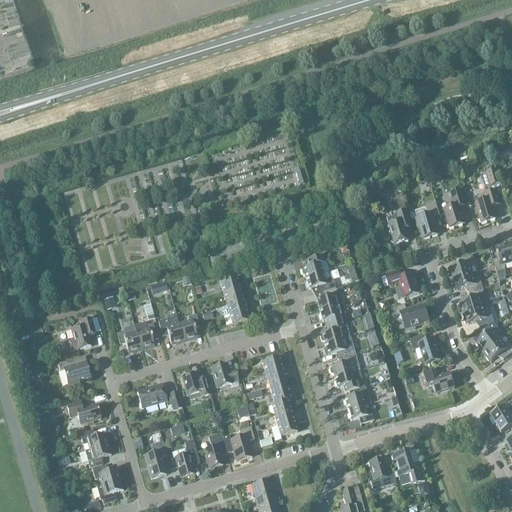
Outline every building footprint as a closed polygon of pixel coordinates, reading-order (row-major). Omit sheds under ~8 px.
[(487,175),(481,176),(485,189),(491,187),(490,187),(500,184),(496,171),(487,173),(487,175)] [(302,172),(296,174),(298,181),(305,179),(303,175),(302,172)] [(368,183),(371,195),(380,193),(376,181),(368,183)] [(450,194),(454,207),(444,210),(450,230),(464,225),(459,208),(465,206),(460,191),(450,194)] [(475,204),(481,224),(496,220),(493,208),(500,206),(497,196),(496,191),(490,193),(483,195),(484,201),(475,204)] [(440,216),(439,215),(435,201),(424,204),(427,216),(415,220),(418,229),(420,228),(423,240),(439,235),(434,218),(440,216)] [(412,230),(407,211),(398,214),(397,217),(387,220),(390,231),(387,233),(390,243),(394,245),(409,241),(407,231),(412,230)] [(329,229),(322,231),(325,239),(331,237),(329,229)] [(505,265),(511,262),(511,257),(508,244),(495,248),(499,259),(493,261),(497,273),(505,270),(505,265)] [(311,267),(303,269),(303,270),(301,271),(303,276),(305,276),(306,280),(323,275),(329,273),(326,263),(324,256),(309,261),(311,267)] [(458,260),(460,266),(447,270),(451,281),(473,274),(471,268),(475,266),(472,256),(458,260)] [(355,274),(353,268),(347,271),(349,277),(355,274)] [(419,295),(415,284),(416,284),(413,275),(401,280),(399,273),(386,277),(389,288),(399,285),(403,299),(419,295)] [(451,281),(455,293),(467,289),(468,294),(483,290),(480,279),(475,280),(473,274),(451,281)] [(306,280),(309,290),(321,287),(322,293),(336,289),(334,284),(330,281),(325,282),(323,275),(306,280)] [(220,284),(223,295),(240,290),(237,279),(220,284)] [(160,293),(168,291),(165,284),(158,286),(160,293)] [(324,299),(316,301),(319,312),(342,305),(339,296),(338,297),(336,289),(322,293),(324,299)] [(223,295),(226,305),(243,300),(240,290),(223,295)] [(470,299),(458,303),(462,315),(484,308),(488,306),(486,300),(483,290),(468,294),(470,299)] [(226,305),(229,316),(246,311),(243,300),(226,305)] [(379,303),(382,312),(390,310),(388,301),(379,303)] [(345,315),(342,305),(319,312),(322,322),(326,321),(328,327),(345,322),(343,317),(345,315)] [(400,316),(405,333),(416,329),(415,328),(429,323),(428,321),(429,321),(430,320),(430,318),(430,316),(429,315),(428,315),(426,315),(423,306),(406,311),(405,306),(390,311),(386,312),(389,319),(400,316)] [(478,322),(480,328),(481,330),(494,323),(490,313),(486,314),(484,308),(462,315),(465,326),(478,322)] [(246,311),(229,316),(232,326),(249,322),(246,311)] [(189,322),(179,325),(184,342),(188,340),(190,342),(196,340),(196,338),(194,329),(199,328),(196,316),(189,318),(188,320),(189,322)] [(166,320),(158,323),(163,338),(169,337),(171,345),(172,345),(172,347),(178,345),(179,343),(184,342),(179,325),(177,319),(167,321),(166,320)] [(88,337),(95,335),(91,320),(80,323),(82,328),(71,331),(73,340),(68,342),(70,352),(76,351),(91,347),(88,337)] [(325,346),(342,341),(350,339),(345,322),(328,327),(330,333),(322,335),(322,336),(320,337),(322,342),(324,342),(325,346)] [(481,330),(485,336),(475,344),(482,354),(500,340),(497,335),(500,332),(494,323),(481,330)] [(143,324),(134,327),(135,329),(141,350),(145,349),(147,350),(153,348),(153,346),(151,337),(156,336),(153,324),(145,326),(144,325),(143,324)] [(135,329),(134,327),(125,330),(124,331),(124,332),(117,335),(120,346),(126,345),(128,353),(129,353),(129,355),(135,353),(136,351),(141,350),(135,329)] [(41,330),(30,333),(31,339),(43,336),(41,330)] [(436,347),(437,347),(434,339),(426,342),(424,336),(410,341),(414,352),(419,350),(425,367),(441,362),(436,347)] [(350,339),(342,341),(325,346),(326,349),(324,351),(325,356),(328,356),(328,357),(336,354),(338,360),(355,355),(350,339)] [(482,354),(489,363),(497,357),(503,361),(511,353),(511,347),(508,343),(505,346),(500,340),(482,354)] [(360,372),(355,355),(338,360),(339,366),(331,368),(332,369),(330,371),(331,375),(333,376),(334,379),(359,372),(360,372)] [(263,363),(266,374),(283,369),(280,359),(263,363)] [(77,360),(58,365),(60,372),(64,371),(68,387),(78,384),(78,383),(89,379),(85,365),(79,366),(77,360)] [(211,370),(216,389),(231,385),(232,388),(239,386),(235,372),(228,373),(226,366),(211,370)] [(266,374),(269,385),(286,380),(283,369),(266,374)] [(359,372),(334,379),(337,390),(341,389),(343,394),(364,388),(359,372)] [(433,385),(436,396),(454,390),(449,375),(443,377),(442,375),(436,377),(434,372),(419,377),(423,388),(433,385)] [(181,378),(187,397),(200,394),(201,399),(210,396),(205,380),(197,382),(195,374),(181,378)] [(269,385),(272,395),(289,390),(286,380),(269,385)] [(137,393),(142,410),(166,403),(167,408),(172,406),(173,412),(182,409),(178,394),(169,397),(165,399),(162,386),(137,393)] [(367,399),(364,388),(352,392),(353,398),(345,400),(348,411),(365,406),(363,400),(367,399)] [(272,395),(274,405),(275,406),(289,402),(291,401),(289,390),(272,395)] [(271,406),(275,417),(292,412),(289,402),(275,406),(274,405),(271,406)] [(504,407),(504,408),(490,416),(496,426),(511,415),(511,408),(509,403),(504,407)] [(78,418),(80,426),(101,420),(96,406),(82,410),(80,404),(67,408),(70,420),(78,418)] [(369,405),(365,406),(348,411),(351,422),(359,419),(360,425),(374,422),(371,411),(369,405)] [(275,417),(277,427),(294,423),(292,412),(275,417)] [(511,415),(496,426),(501,434),(511,429),(511,431),(511,415)] [(294,423),(277,427),(280,438),(297,433),(294,423)] [(223,438),(227,455),(233,453),(236,463),(252,458),(248,442),(254,441),(251,429),(239,432),(241,439),(230,441),(229,437),(223,438)] [(88,445),(89,451),(108,446),(105,435),(94,438),(92,432),(80,435),(83,446),(88,445)] [(210,439),(213,449),(204,452),(209,470),(223,466),(219,454),(226,452),(221,435),(210,439)] [(175,459),(180,478),(193,475),(191,467),(200,465),(193,441),(184,444),(186,449),(177,452),(179,458),(175,459)] [(156,454),(145,457),(151,480),(166,476),(161,459),(166,457),(163,443),(153,445),(156,454)] [(108,446),(89,451),(85,452),(90,470),(102,466),(100,460),(111,456),(108,446)] [(392,457),(398,478),(409,475),(412,486),(424,483),(420,468),(413,470),(408,453),(392,457)] [(382,460),(365,465),(367,473),(371,472),(374,482),(370,483),(373,492),(383,488),(383,489),(396,485),(392,472),(386,474),(382,460)] [(100,480),(101,486),(120,481),(117,470),(106,474),(104,467),(92,470),(95,481),(100,480)] [(120,481),(101,486),(97,488),(101,502),(102,501),(103,506),(115,503),(113,495),(123,492),(120,481)] [(251,486),(255,500),(274,494),(270,481),(251,486)] [(347,510),(339,511),(364,511),(358,488),(342,492),(347,510)] [(255,500),(258,511),(263,511),(278,508),(274,494),(255,500)]
